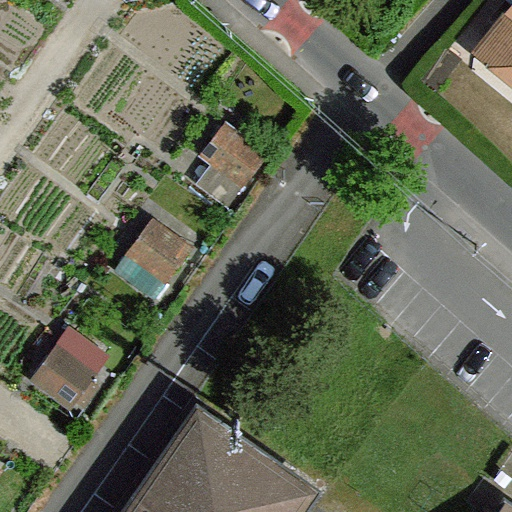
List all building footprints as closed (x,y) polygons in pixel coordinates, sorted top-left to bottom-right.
[(511,12),(478,54),(511,81),(511,12)] [(170,293),(205,236),(163,210),(128,267),(170,293)] [(71,322),(45,382),(93,403),(119,343),(71,322)] [(198,405),(122,511),(317,511),(328,497),(198,405)] [(0,511),(24,463),(0,451),(0,511)] [(511,511),(511,496),(500,511),(511,511)]
